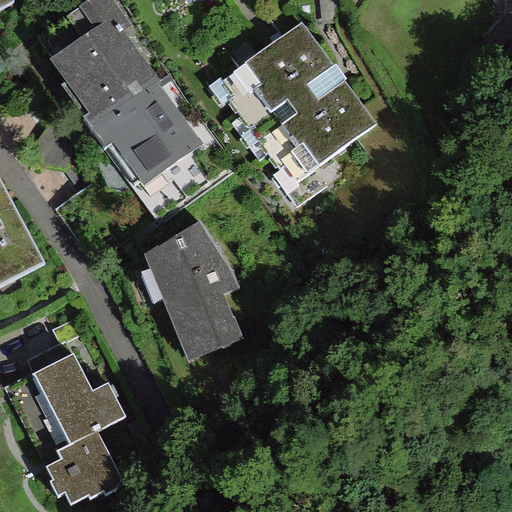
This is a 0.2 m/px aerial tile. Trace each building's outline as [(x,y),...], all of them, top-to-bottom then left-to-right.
[(0,0),(0,13),(15,6),(11,0),(0,0)] [(98,120),(154,77),(142,61),(154,52),(113,0),(93,0),(38,43),(98,120)] [(303,27),(222,85),(294,184),(375,126),(303,27)] [(154,77),(98,120),(147,183),(203,140),(154,77)] [(0,288),(43,265),(0,184),(0,288)] [(240,289),(232,270),(201,226),(147,257),(190,362),(243,341),(224,296),(240,289)] [(7,389),(55,485),(52,486),(59,499),(65,496),(71,507),(89,498),(90,501),(104,494),(105,497),(116,492),(123,480),(99,432),(126,419),(109,385),(94,392),(69,342),(30,361),(36,374),(7,389)]
